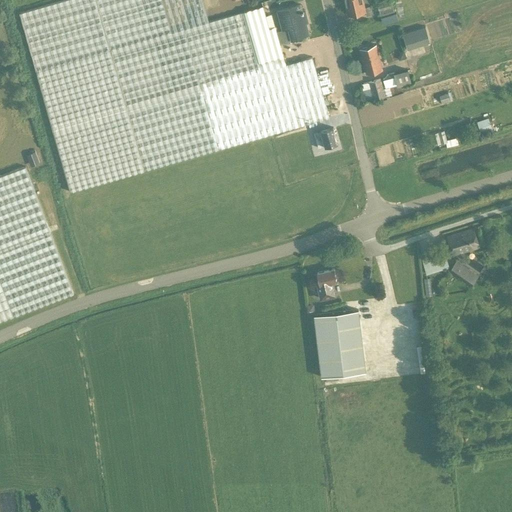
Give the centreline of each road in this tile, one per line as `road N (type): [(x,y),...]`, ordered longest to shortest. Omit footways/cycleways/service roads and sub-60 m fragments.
road 1 (unclassified): [(0,336),(91,300),(276,254),(363,223)]
road 2 (unclassified): [(377,218),(327,0)]
road 3 (unclassified): [(377,218),(511,176)]
road 4 (track): [(511,206),(390,247)]
